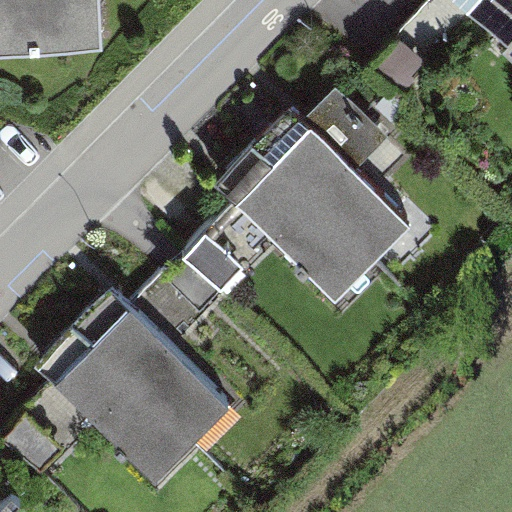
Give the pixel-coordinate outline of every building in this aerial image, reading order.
[(73,0),(0,0),(0,30),(75,27),(73,0)] [(511,0),(439,0),(511,68),(511,0)] [(292,112),(219,187),(332,296),(405,221),(292,112)] [(191,232),(175,250),(219,288),(235,270),(191,232)] [(221,393),(113,296),(36,380),(145,478),(221,393)]
